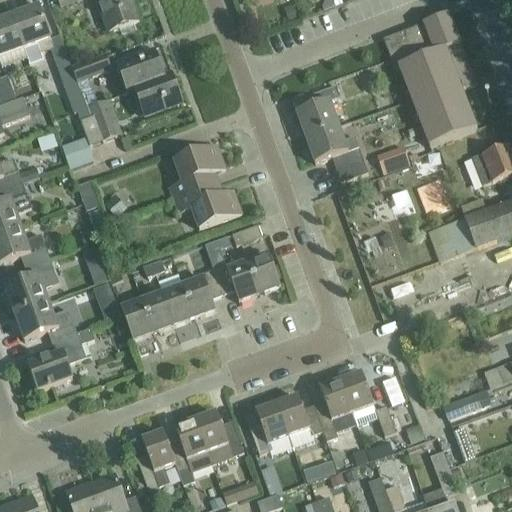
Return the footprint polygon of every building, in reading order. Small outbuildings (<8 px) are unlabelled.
[(57,0),(61,10),(88,0),(57,0)] [(94,0),(108,37),(137,26),(127,0),(94,0)] [(53,52),(39,12),(12,22),(27,61),(29,65),(43,60),(41,57),(53,52)] [(400,73),(431,152),(477,134),(462,95),(476,89),(449,19),(384,44),(396,75),(400,73)] [(0,65),(2,71),(27,61),(12,22),(0,26),(0,65)] [(127,98),(136,95),(165,84),(155,57),(117,71),(127,98)] [(55,64),(64,88),(76,83),(67,59),(55,64)] [(106,61),(81,70),(72,73),(77,87),(111,74),(106,61)] [(8,81),(0,84),(0,96),(5,109),(16,105),(8,81)] [(165,84),(136,95),(146,122),(184,109),(174,81),(165,84)] [(297,118),(307,143),(339,131),(330,106),(341,102),(337,90),(310,100),(315,111),(297,118)] [(0,140),(4,139),(2,131),(30,121),(23,103),(16,105),(5,109),(0,111),(0,140)] [(89,122),(81,125),(90,150),(104,145),(122,138),(110,103),(86,112),(89,122)] [(339,131),(307,143),(316,168),(333,162),(337,174),(364,164),(355,140),(344,144),(339,131)] [(384,157),(389,171),(414,163),(410,149),(384,157)] [(473,164),(476,173),(483,192),(511,181),(511,160),(508,151),(473,164)] [(171,194),(176,206),(220,191),(215,179),(226,176),(218,153),(176,168),(184,189),(171,194)] [(157,181),(169,176),(163,163),(152,168),(157,181)] [(0,196),(23,189),(40,183),(36,171),(19,178),(14,164),(0,169),(0,196)] [(94,229),(107,226),(98,184),(84,187),(94,229)] [(0,209),(0,240),(22,233),(17,220),(32,214),(23,189),(0,196),(0,203),(2,208),(0,209)] [(220,191),(176,206),(180,219),(193,214),(200,236),(242,221),(234,199),(224,202),(220,191)] [(117,215),(130,206),(121,192),(108,201),(117,215)] [(429,237),(441,268),(511,240),(511,206),(486,216),(481,204),(461,212),(465,224),(429,237)] [(233,240),(237,252),(263,242),(258,230),(233,240)] [(0,269),(21,262),(25,273),(50,264),(41,238),(26,244),(22,233),(0,240),(0,269)] [(269,259),(249,267),(261,300),(281,293),(269,259)] [(6,292),(16,320),(49,308),(44,295),(59,289),(50,264),(25,273),(29,284),(6,292)] [(161,266),(153,269),(157,280),(165,277),(161,266)] [(226,271),(215,275),(224,301),(236,297),(240,308),(261,300),(249,267),(228,275),(226,271)] [(157,280),(153,269),(144,272),(148,284),(157,280)] [(204,283),(184,291),(196,324),(218,316),(214,305),(224,301),(215,275),(203,280),(204,283)] [(109,281),(113,290),(124,286),(120,277),(109,281)] [(184,291),(163,298),(175,332),(196,324),(184,291)] [(163,298),(143,306),(155,339),(175,332),(163,298)] [(155,339),(143,306),(121,313),(133,347),(155,339)] [(49,339),(52,349),(77,340),(68,315),(53,320),(49,308),(16,320),(26,347),(49,339)] [(77,340),(52,349),(56,360),(30,369),(40,397),(73,385),(68,371),(91,363),(86,349),(94,346),(90,335),(77,340)] [(511,365),(485,376),(491,393),(503,388),(511,384),(511,365)] [(357,430),(378,423),(375,416),(376,415),(362,378),(341,386),(357,430)] [(325,407),(314,411),(324,438),(327,446),(338,442),(336,437),(356,430),(356,431),(357,430),(341,386),(320,394),(325,407)] [(485,395),(442,411),(447,425),(490,409),(485,395)] [(298,402),(277,410),(289,442),(292,452),(313,444),(312,442),(324,438),(314,411),(303,415),(298,402)] [(289,442),(277,410),(256,417),(261,431),(250,435),(260,461),(271,457),(272,460),(292,452),(289,442)] [(375,416),(378,423),(385,442),(397,438),(387,411),(376,415),(375,416)] [(217,418),(197,426),(209,459),(208,459),(211,468),(212,471),(245,459),(233,428),(222,432),(217,418)] [(424,422),(409,428),(415,444),(430,438),(424,422)] [(190,476),(211,468),(208,459),(209,459),(197,426),(175,434),(180,447),(169,451),(176,471),(178,477),(189,473),(190,476)] [(456,430),(470,460),(481,455),(467,426),(456,430)] [(176,471),(169,451),(164,438),(143,446),(148,459),(136,463),(149,498),(160,493),(160,491),(170,487),(166,474),(176,471)] [(393,457),(389,448),(381,451),(384,460),(385,462),(393,459),(393,457)] [(284,473),(300,473),(300,457),(283,458),(284,473)] [(443,493),(446,500),(458,495),(444,457),(432,461),(443,493)] [(271,479),(281,476),(278,462),(267,464),(271,479)] [(332,477),(338,492),(354,486),(348,471),(332,477)] [(116,480),(91,489),(99,511),(139,511),(136,502),(125,506),(116,480)] [(407,511),(396,480),(382,485),(392,511),(407,511)] [(237,504),(261,495),(256,482),(232,490),(237,504)] [(379,511),(392,511),(382,485),(381,482),(370,486),(379,511)] [(99,511),(91,489),(66,498),(71,511),(99,511)] [(443,493),(423,500),(425,506),(427,511),(456,511),(455,509),(450,511),(446,500),(443,493)] [(216,511),(231,507),(228,496),(212,500),(216,511)] [(258,507),(259,511),(282,511),(278,500),(258,507)] [(332,511),(329,501),(317,505),(320,511),(332,511)] [(36,511),(33,502),(8,511),(36,511)]
